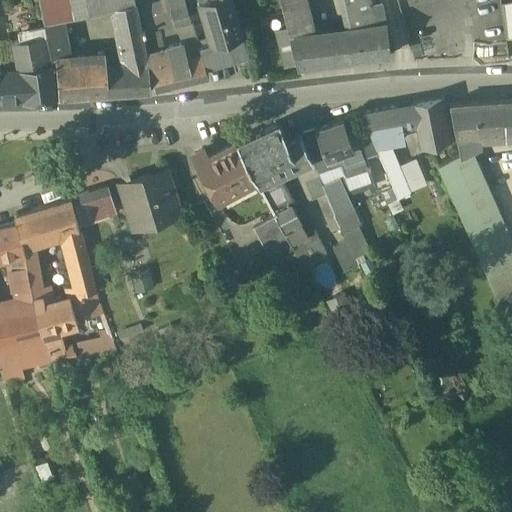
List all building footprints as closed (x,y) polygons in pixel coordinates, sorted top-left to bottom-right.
[(39,0),(44,21),(62,17),(115,6),(136,2),(135,0),(39,0)] [(157,28),(150,0),(135,0),(136,2),(142,32),(157,28)] [(185,0),(161,0),(160,0),(166,19),(172,17),(175,25),(177,25),(191,21),(185,0)] [(232,0),(204,0),(201,6),(200,6),(209,37),(210,37),(217,59),(218,59),(247,51),(232,0)] [(368,0),(344,0),(350,25),(374,23),(369,5),(368,0)] [(306,1),(282,7),(287,28),(297,65),(297,66),(335,62),(331,35),(315,38),(306,1)] [(136,2),(115,6),(127,64),(149,63),(146,52),(142,32),(136,2)] [(382,2),(369,5),(374,23),(386,21),(382,2)] [(511,2),(503,4),(508,38),(511,37),(511,2)] [(70,53),(62,17),(44,21),(45,25),(52,59),(55,59),(68,58),(70,53)] [(191,21),(177,25),(183,43),(184,43),(198,39),(192,20),(191,21)] [(350,25),(347,26),(348,34),(350,52),(351,60),(390,55),(386,21),(374,23),(350,25)] [(41,36),(15,41),(19,66),(22,83),(24,96),(25,98),(54,94),(48,64),(52,63),(52,59),(45,25),(39,26),(41,36)] [(157,28),(142,32),(146,52),(164,48),(160,28),(157,28)] [(287,28),(275,31),(285,68),(297,65),(287,28)] [(348,34),(331,35),(335,62),(351,60),(350,52),(348,34)] [(209,37),(198,41),(206,67),(219,63),(218,59),(217,59),(210,37),(209,37)] [(198,41),(198,39),(184,43),(187,56),(189,55),(196,79),(208,76),(206,67),(198,41)] [(164,48),(146,52),(149,63),(156,89),(196,79),(189,55),(187,56),(184,43),(183,43),(164,48)] [(68,58),(55,59),(59,96),(109,92),(106,65),(105,55),(68,58)] [(155,89),(149,63),(127,64),(122,64),(125,91),(155,89)] [(122,64),(106,65),(109,92),(125,91),(122,64)] [(19,66),(3,69),(4,77),(6,86),(22,83),(19,66)] [(22,83),(6,86),(8,98),(24,96),(22,83)] [(444,99),(413,105),(415,119),(420,118),(420,122),(426,148),(454,143),(444,99)] [(511,100),(450,105),(461,155),(470,150),(471,152),(482,147),(480,136),(504,134),(504,140),(511,139),(511,100)] [(413,105),(398,108),(364,113),(376,145),(390,143),(404,141),(401,126),(420,122),(420,118),(415,119),(413,105)] [(344,120),(316,130),(323,151),(326,159),(340,155),(354,150),(344,120)] [(279,123),(236,143),(256,180),(257,183),(278,173),(311,158),(310,156),(300,135),(287,141),(279,123)] [(323,151),(316,130),(300,135),(310,156),(323,151)] [(236,143),(207,158),(204,152),(202,152),(195,155),(195,158),(194,158),(217,200),(256,180),(236,143)] [(390,143),(376,145),(380,155),(393,150),(390,143)] [(401,170),(393,150),(380,155),(398,200),(410,195),(401,170)] [(461,155),(438,165),(469,235),(501,220),(471,152),(470,150),(461,155)] [(340,155),(326,159),(329,168),(343,163),(340,155)] [(418,163),(401,170),(410,195),(427,188),(418,163)] [(164,170),(130,181),(132,184),(133,184),(143,217),(131,221),(132,227),(159,220),(180,213),(169,178),(166,178),(164,170)] [(278,173),(257,183),(274,214),(292,205),(294,204),(278,173)] [(319,177),(312,179),(317,193),(325,190),(319,177)] [(132,184),(118,189),(128,221),(131,221),(143,217),(133,184),(132,184)] [(108,188),(73,198),(80,223),(116,213),(108,188)] [(326,194),(318,198),(329,224),(343,254),(351,251),(343,234),(335,216),(326,194)] [(71,199),(16,216),(17,223),(23,248),(31,245),(64,235),(78,287),(67,290),(69,300),(51,305),(48,287),(39,289),(33,255),(25,257),(27,267),(33,309),(45,343),(52,361),(53,365),(75,360),(72,348),(64,350),(59,331),(78,325),(77,322),(104,314),(96,292),(71,199)] [(397,200),(388,205),(393,215),(402,211),(397,200)] [(300,220),(292,205),(274,214),(276,217),(290,245),(307,236),(307,235),(299,221),(300,220)] [(353,207),(335,216),(343,234),(359,227),(361,225),(353,207)] [(276,217),(254,229),(270,260),(292,249),(290,245),(276,217)] [(511,246),(501,220),(469,235),(487,277),(511,266),(511,265),(511,246)] [(17,223),(0,227),(0,260),(8,259),(24,255),(23,248),(17,223)] [(370,251),(359,227),(343,234),(351,251),(355,258),(370,251)] [(315,231),(307,235),(307,236),(290,245),(292,249),(302,266),(327,253),(315,231)] [(31,245),(23,248),(24,255),(25,257),(33,255),(31,245)] [(24,255),(8,259),(11,271),(27,267),(25,257),(24,255)] [(511,268),(511,266),(487,277),(511,335),(511,268)] [(27,267),(11,271),(14,291),(17,298),(22,312),(33,309),(27,267)] [(17,298),(2,302),(6,317),(22,312),(17,298)] [(22,312),(0,318),(0,354),(45,343),(33,309),(22,312)] [(110,332),(99,335),(101,343),(104,354),(117,351),(110,332)] [(45,343),(0,354),(0,369),(0,371),(20,366),(21,369),(52,361),(45,343)] [(101,343),(78,347),(81,359),(104,354),(101,343)] [(20,366),(0,371),(2,376),(4,384),(23,379),(21,369),(20,366)]
